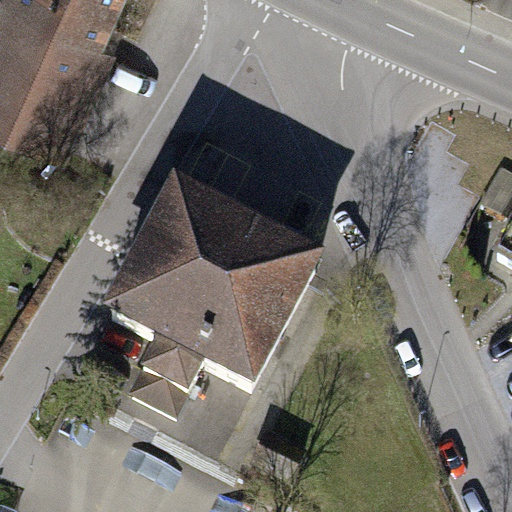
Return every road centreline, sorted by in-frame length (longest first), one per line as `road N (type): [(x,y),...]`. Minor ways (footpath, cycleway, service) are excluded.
road 1 (residential): [(345,6),(335,52),(344,110),(511,502)]
road 2 (residential): [(257,0),(0,418)]
road 3 (primary): [(345,6),(511,82)]
